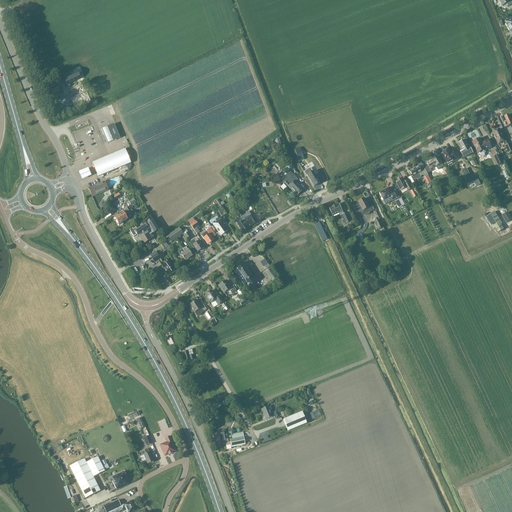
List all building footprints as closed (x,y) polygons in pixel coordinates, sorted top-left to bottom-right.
[(62,75),(59,76),(62,82),(65,81),(67,85),(80,78),(76,69),(62,75)] [(52,95),(60,91),(59,91),(62,90),(60,86),(58,87),(57,86),(50,89),(52,95)] [(114,124),(107,127),(108,131),(113,141),(120,138),(114,124)] [(500,129),(492,132),(498,144),(503,142),(509,154),(511,152),(511,147),(510,143),(507,144),(500,129)] [(480,138),(472,142),(478,153),(478,154),(479,156),(481,156),(485,155),(486,152),(485,151),(492,148),(488,140),(482,143),(480,138)] [(473,153),(466,140),(459,143),(463,150),(460,152),(464,158),(473,153)] [(445,148),(444,150),(445,152),(443,153),(445,156),(443,158),(447,164),(457,158),(452,150),(451,151),(450,150),(450,149),(449,148),(447,147),(445,148)] [(298,159),(304,157),(300,148),(295,150),(298,159)] [(112,172),(112,171),(125,165),(130,163),(124,149),(92,163),(98,177),(107,173),(108,174),(112,172)] [(499,155),(494,157),(498,166),(503,164),(499,155)] [(443,170),(445,169),(438,157),(433,160),(440,174),(444,172),(443,170)] [(428,176),(426,172),(424,166),(420,169),(418,166),(410,171),(413,177),(413,178),(414,180),(415,180),(417,179),(418,179),(420,177),(421,176),(423,175),(424,177),(428,176)] [(312,172),(310,168),(303,172),(306,177),(307,176),(314,187),(320,183),(313,172),(312,172)] [(461,171),(466,179),(471,176),(466,168),(461,171)] [(289,171),(281,179),(284,183),(297,196),(303,190),(295,182),(298,180),(289,171)] [(475,175),(466,181),(468,185),(474,182),(476,186),(480,184),(475,175)] [(408,180),(405,182),(403,178),(396,182),(401,191),(406,188),(408,191),(412,188),(408,180)] [(92,197),(102,193),(108,190),(104,181),(101,183),(88,188),(92,197)] [(382,192),(380,193),(384,201),(386,204),(392,201),(399,197),(395,190),(392,192),(389,188),(382,192)] [(243,194),(240,196),(247,207),(253,203),(249,196),(248,195),(244,197),(243,194)] [(369,214),(370,212),(374,209),(371,203),(368,204),(365,198),(358,202),(363,211),(362,213),(364,215),(365,216),(369,214)] [(400,203),(402,207),(404,205),(401,198),(395,201),(397,204),(400,203)] [(216,201),(213,203),(217,209),(219,213),(222,210),(216,201)] [(332,207),(329,208),(333,216),(339,214),(340,216),(342,215),(346,223),(350,221),(351,225),(354,223),(351,216),(348,217),(346,213),(343,214),(339,204),(336,206),(336,205),(332,206),(332,207)] [(125,215),(129,212),(126,208),(124,210),(125,211),(123,212),(123,211),(114,217),(119,226),(123,223),(123,222),(127,219),(125,215)] [(239,210),(236,212),(240,217),(246,225),(247,227),(248,227),(251,225),(257,222),(254,218),(253,219),(248,212),(243,215),(239,210)] [(486,217),(493,229),(495,228),(498,233),(503,229),(501,224),(502,224),(494,212),(486,217)] [(511,218),(508,212),(502,216),(506,223),(511,219),(511,218)] [(213,218),(209,221),(211,224),(212,224),(218,232),(217,233),(219,235),(220,235),(221,236),(227,232),(222,225),(225,222),(221,217),(218,219),(215,221),(213,218)] [(246,228),(248,227),(247,227),(246,225),(240,217),(235,221),(242,232),(246,229),(246,228)] [(192,218),(188,221),(193,229),(196,227),(199,226),(195,221),(192,218)] [(132,228),(129,229),(133,236),(136,234),(138,236),(139,236),(144,244),(151,239),(149,235),(158,230),(151,220),(147,222),(148,224),(146,225),(145,224),(144,224),(142,221),(138,223),(141,227),(137,230),(136,227),(133,229),(132,228)] [(375,222),(378,230),(383,228),(379,220),(375,222)] [(319,222),(315,225),(323,241),(327,239),(319,222)] [(171,242),(183,234),(181,232),(178,228),(165,237),(167,239),(166,239),(169,243),(171,242)] [(207,231),(201,235),(203,238),(208,245),(214,241),(212,238),(216,235),(210,228),(206,231),(207,231)] [(184,235),(188,240),(191,238),(185,229),(181,232),(183,234),(184,235)] [(193,240),(188,243),(193,249),(195,248),(198,252),(203,248),(199,241),(198,242),(196,239),(195,240),(193,241),(193,240)] [(165,241),(162,242),(168,251),(170,250),(165,241)] [(183,249),(178,252),(180,255),(181,255),(185,260),(192,255),(188,250),(187,250),(186,248),(183,249)] [(160,259),(158,256),(156,251),(150,255),(154,262),(160,259)] [(170,255),(175,264),(179,262),(176,258),(175,259),(172,253),(170,255)] [(168,274),(174,270),(171,264),(170,265),(167,259),(164,261),(166,263),(162,266),(168,274)] [(238,270),(235,271),(244,285),(247,283),(249,287),(261,279),(258,274),(257,275),(248,262),(244,265),(243,264),(237,268),(238,270)] [(266,272),(271,278),(275,276),(270,269),(266,272)] [(225,282),(219,286),(224,293),(228,290),(231,294),(236,291),(233,286),(230,287),(229,286),(228,286),(225,282)] [(211,291),(205,295),(211,303),(213,308),(217,305),(218,305),(223,302),(219,296),(216,298),(211,291)] [(196,301),(189,305),(194,313),(197,316),(198,317),(202,314),(201,313),(207,309),(203,304),(200,306),(196,301)] [(179,342),(176,343),(173,337),(167,340),(172,349),(175,347),(176,349),(181,346),(179,342)] [(193,355),(189,356),(187,351),(183,352),(185,362),(194,359),(193,355)] [(272,417),(267,407),(261,410),(265,420),(272,417)] [(301,412),(283,420),(287,431),(306,424),(301,412)] [(245,445),(242,432),(232,434),(232,439),(229,439),(231,447),(245,445)] [(215,445),(225,443),(223,433),(213,435),(215,445)] [(143,438),(147,446),(152,443),(148,436),(143,438)] [(167,442),(160,445),(164,456),(168,455),(169,456),(169,455),(172,454),(172,455),(172,453),(176,452),(169,437),(165,439),(167,442)] [(143,461),(145,460),(147,464),(153,462),(147,449),(144,450),(146,454),(143,455),(141,456),(140,458),(141,460),(143,461)] [(104,471),(103,468),(98,457),(85,463),(84,460),(69,467),(85,498),(100,491),(93,477),(104,471)] [(114,481),(113,481),(117,490),(128,484),(125,478),(126,477),(124,472),(117,475),(112,477),(114,481)] [(126,511),(131,511),(137,509),(133,500),(123,505),(126,511)] [(103,507),(105,511),(108,511),(120,507),(117,501),(103,507)]
